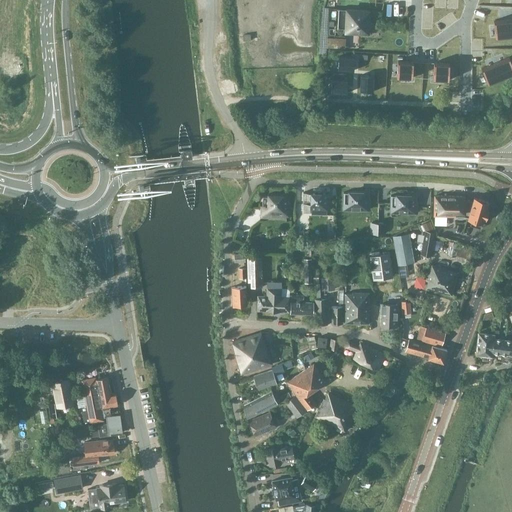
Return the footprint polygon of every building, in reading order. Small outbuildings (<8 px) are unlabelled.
[(367,33),(369,11),(347,10),(345,32),(367,33)] [(508,20),(493,21),(495,38),(510,36),(508,20)] [(342,37),(326,36),(326,46),(342,47),(342,37)] [(223,79),(232,77),(230,67),(229,68),(226,53),(219,55),(223,79)] [(339,57),(338,70),(353,71),(354,57),(339,57)] [(511,65),(509,58),(495,63),(501,78),(511,74),(511,65)] [(397,61),(396,77),(412,78),(413,62),(397,61)] [(434,63),(433,79),(448,80),(449,64),(434,63)] [(495,63),(481,69),(487,84),(501,78),(495,63)] [(360,75),(360,91),(373,92),(374,76),(360,75)] [(331,79),(331,92),(346,93),(347,80),(331,79)] [(309,204),(309,209),(327,210),(327,192),(310,192),(310,193),(303,193),(302,204),(309,204)] [(367,192),(350,192),(350,193),(343,192),(342,204),(349,204),(349,210),(367,210),(367,192)] [(411,194),(395,194),(395,195),(390,195),(389,213),(416,214),(417,214),(417,202),(416,201),(416,195),(411,194)] [(262,196),(262,212),(286,213),(287,196),(269,195),(269,196),(262,196)] [(467,217),(472,201),(464,199),(464,196),(434,195),(433,216),(455,217),(455,216),(464,216),(467,217)] [(473,197),(472,201),(467,217),(467,219),(482,223),(483,220),(485,220),(489,209),(487,208),(489,201),(473,197)] [(490,217),(486,231),(493,233),(497,219),(490,217)] [(425,231),(423,243),(432,244),(434,233),(433,232),(433,230),(429,229),(428,232),(425,231)] [(406,263),(413,262),(412,255),(408,234),(393,237),(392,237),(397,265),(406,263)] [(430,256),(432,244),(423,243),(421,255),(430,256)] [(234,263),(245,262),(245,254),(234,254),(234,263)] [(370,257),(373,279),(392,276),(389,254),(370,257)] [(248,288),(262,287),(261,257),(247,258),(248,288)] [(304,284),(312,283),(311,262),(303,262),(304,284)] [(406,263),(397,265),(400,278),(409,276),(406,263)] [(458,273),(431,265),(427,281),(428,281),(426,288),(451,296),(458,273)] [(320,296),(319,283),(319,284),(318,277),(313,278),(315,299),(316,324),(327,325),(326,299),(320,299),(320,296)] [(322,290),(334,290),(334,277),(321,278),(322,290)] [(288,311),(289,302),(289,297),(281,297),(281,283),(267,282),(266,296),(257,296),(257,310),(265,310),(265,311),(280,311),(288,311)] [(233,306),(247,305),(246,286),(232,287),(233,306)] [(368,323),(369,293),(352,293),(352,294),(345,294),(344,323),(368,323)] [(289,295),(289,297),(289,302),(291,303),(291,313),(312,314),(312,302),(303,302),(303,296),(289,295)] [(411,313),(410,302),(406,303),(406,301),(400,301),(401,314),(404,314),(411,313)] [(396,326),(397,304),(381,304),(380,313),(382,313),(381,326),(396,326)] [(342,323),(342,306),(331,306),(331,323),(342,323)] [(491,312),(484,315),(482,321),(494,318),(491,312)] [(433,346),(427,344),(409,339),(406,352),(424,357),(442,362),(443,362),(447,350),(440,348),(445,334),(445,333),(428,328),(420,325),(417,334),(425,337),(424,342),(433,344),(433,346)] [(511,340),(498,339),(499,330),(494,330),(494,334),(478,333),(476,355),(482,356),(482,361),(487,361),(488,356),(491,357),(492,353),(495,353),(495,360),(508,362),(508,359),(511,359),(511,340)] [(240,374),(272,364),(265,340),(263,340),(261,332),(231,342),(240,374)] [(325,347),(327,338),(318,337),(317,346),(325,347)] [(338,350),(339,340),(330,339),(329,349),(338,350)] [(360,344),(359,346),(348,341),(345,347),(356,352),(353,359),(378,369),(385,354),(360,344)] [(305,362),(313,358),(310,352),(302,357),(305,362)] [(275,369),(272,370),(253,376),(258,390),(276,384),(273,375),(284,372),(281,364),(274,366),(275,369)] [(325,381),(313,364),(295,377),(300,385),(306,381),(312,390),(325,381)] [(82,380),(86,405),(80,406),(84,424),(103,420),(102,416),(110,414),(109,407),(117,405),(111,376),(95,379),(95,378),(82,380)] [(287,382),(299,399),(307,410),(315,404),(308,393),(312,390),(306,381),(300,385),(295,377),(287,382)] [(52,383),(57,407),(72,404),(67,380),(52,383)] [(248,419),(284,400),(291,397),(288,393),(282,396),(277,398),(275,394),(273,395),(271,392),(244,406),(248,419)] [(345,431),(357,407),(328,392),(325,399),(324,399),(315,417),(345,431)] [(296,418),(306,410),(295,395),(285,403),(296,418)] [(276,427),(270,412),(249,420),(255,436),(276,427)] [(88,430),(89,438),(120,433),(118,415),(106,417),(107,423),(106,424),(98,425),(99,429),(88,430)] [(282,448),(280,437),(269,439),(271,445),(273,445),(273,448),(265,449),(269,467),(281,465),(280,462),(294,459),(292,446),(282,448)] [(114,452),(115,450),(115,447),(113,446),(113,444),(111,444),(111,440),(104,441),(103,440),(83,443),(84,451),(90,450),(91,456),(72,458),(73,466),(98,463),(97,455),(114,453),(114,452)] [(80,475),(54,480),(56,493),(82,488),(80,475)] [(305,475),(300,484),(313,491),(317,482),(318,482),(305,475)] [(277,500),(278,505),(296,502),(291,477),(272,481),(275,501),(277,500)] [(317,482),(313,491),(318,493),(322,485),(317,482)] [(125,500),(126,497),(124,492),(123,485),(116,486),(116,484),(99,486),(100,488),(87,490),(90,509),(98,508),(100,508),(109,507),(109,504),(125,502),(125,500)]
